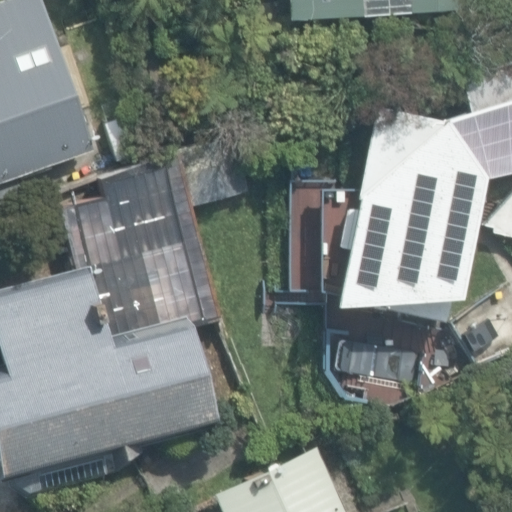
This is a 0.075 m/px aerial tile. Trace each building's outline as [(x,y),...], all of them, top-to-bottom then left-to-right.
[(0,183),(90,153),(38,0),(6,0),(0,2),(0,183)] [(280,0),(282,17),(463,8),(462,0),(280,0)] [(325,295),(438,319),(460,221),(454,220),(455,219),(472,138),(511,146),(511,55),(451,73),(463,115),(478,110),(472,134),(469,134),(472,122),(367,99),(344,206),(337,204),(328,244),(336,246),(325,295)] [(114,161),(142,152),(130,113),(101,122),(114,161)] [(82,262),(100,327),(177,306),(184,329),(220,319),(187,198),(242,182),(229,134),(96,171),(100,187),(50,201),(68,266),(82,262)] [(131,447),(202,430),(173,314),(94,334),(78,271),(0,290),(0,475),(109,448),(112,461),(133,455),(131,447)] [(341,511),(310,443),(206,490),(215,511),(341,511)]
